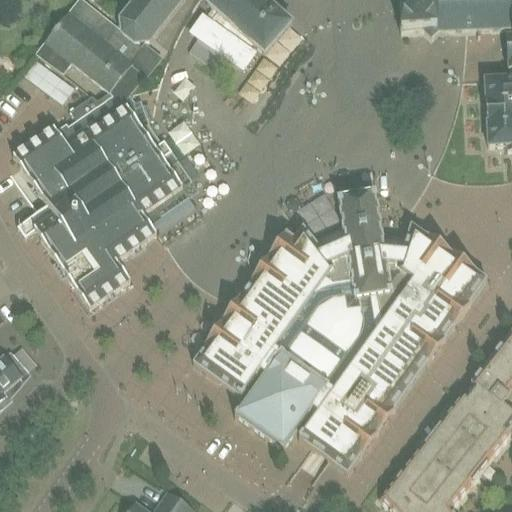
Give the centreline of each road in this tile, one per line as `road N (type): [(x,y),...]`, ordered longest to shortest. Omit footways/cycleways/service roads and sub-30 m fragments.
road 1 (residential): [(267,511),(110,402)]
road 2 (residential): [(85,365),(0,239)]
road 3 (residential): [(45,511),(100,433),(110,402)]
road 4 (residential): [(85,365),(0,459)]
